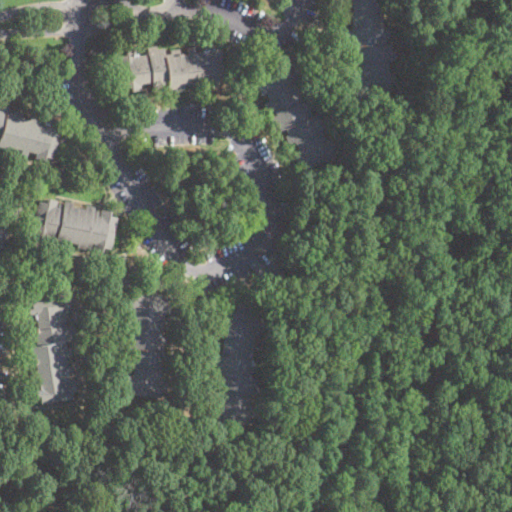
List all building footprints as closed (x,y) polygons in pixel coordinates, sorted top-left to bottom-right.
[(381,0),(381,29),(387,29),(386,38),(383,38),(383,45),(389,45),(389,50),(393,50),(393,61),(385,61),(385,72),(393,72),(393,83),(388,83),(388,90),(355,90),(355,84),(350,84),(350,72),(357,72),(357,61),(350,61),(350,51),(354,52),(354,45),(348,45),(348,38),(344,38),(344,28),(350,28),(350,0),(381,0)] [(212,44),(212,48),(220,47),(222,65),(221,65),(223,81),(217,82),(217,85),(206,86),(206,82),(198,83),(199,88),(192,89),(191,84),(183,85),(183,91),(174,92),(174,89),(166,90),(165,84),(160,84),(160,88),(150,89),(149,82),(139,83),(139,90),(128,91),(128,88),(121,88),(117,55),(123,54),(123,50),(134,49),(135,55),(144,54),(144,47),(155,46),(155,49),(162,48),(163,54),(169,54),(168,50),(178,49),(178,52),(180,52),(180,54),(186,53),(186,47),(193,46),(194,52),(202,51),(201,45),(212,44)] [(286,64),(288,71),(293,69),(297,79),(292,81),(295,89),(302,86),(304,93),(298,95),(301,102),(306,100),(310,109),(307,110),(309,116),(316,113),(318,120),(323,119),(326,127),(320,129),(324,140),(330,138),(334,149),(331,150),(334,157),(303,169),(300,163),(295,164),(291,153),(296,152),(292,141),(286,143),(283,135),(286,134),(283,128),(277,131),(275,124),(271,125),(267,116),(272,115),(269,107),(264,109),(262,102),(266,101),(263,93),(257,96),(254,86),(257,84),(254,76),(286,64)] [(0,103),(6,105),(5,111),(12,113),(12,109),(21,111),(19,118),(28,120),(30,114),(35,115),(34,122),(43,124),(44,118),(54,120),(52,125),(59,126),(52,159),(44,157),(43,160),(34,158),(35,154),(27,152),(26,156),(18,155),(19,150),(12,148),(10,153),(1,151),(2,148),(0,147),(0,103)] [(55,199),(54,202),(59,203),(60,200),(71,202),(70,206),(83,208),(83,206),(109,211),(108,216),(115,217),(112,234),(110,233),(108,247),(102,246),(101,252),(91,250),(92,244),(90,243),(89,248),(84,247),(84,249),(75,248),(76,244),(63,242),(63,245),(53,243),(53,242),(51,241),(51,237),(48,236),(47,241),(38,239),(39,235),(29,233),(35,200),(43,201),(44,197),(55,199)] [(299,262),(275,288),(263,278),(268,272),(267,272),(287,250),(299,262)] [(166,295),(165,302),(169,303),(168,312),(163,312),(162,320),(167,321),(166,327),(161,327),(160,336),(166,337),(165,345),(161,345),(160,352),(166,352),(165,359),(169,360),(167,369),(161,368),(159,380),(166,380),(164,391),(158,390),(157,398),(125,394),(126,387),(122,386),(123,375),(130,376),(132,366),(124,365),(126,355),(130,356),(131,350),(124,349),(125,341),(122,341),(123,331),(129,332),(131,323),(125,322),(126,316),(131,317),(132,308),(126,307),(127,298),(132,299),(134,290),(166,295)] [(63,297),(64,305),(68,305),(69,313),(63,314),(65,325),(71,324),(72,333),(69,334),(70,341),(65,342),(65,348),(68,348),(70,357),(64,358),(65,366),(71,365),(72,372),(66,373),(70,399),(39,403),(38,396),(34,397),(32,385),(36,384),(35,378),(30,379),(29,371),(35,371),(34,362),(26,363),(25,354),(29,353),(28,346),(31,345),(29,330),(35,329),(33,318),(26,319),(25,308),(30,307),(29,301),(63,297)] [(251,300),(249,315),(257,316),(256,324),(260,324),(258,337),(253,336),(249,360),(252,361),(251,362),(255,363),(252,378),(255,379),(254,386),(257,386),(256,396),(254,395),(251,417),(247,416),(246,424),(214,419),(215,411),(211,410),(213,400),(218,401),(220,390),(213,389),(215,379),(219,380),(220,373),(214,372),(215,366),(211,365),(212,356),(219,357),(223,329),(218,328),(220,318),(224,318),(225,311),(233,312),(236,297),(251,300)]
